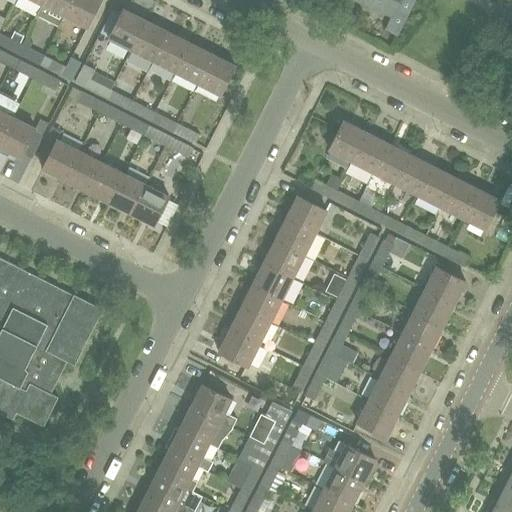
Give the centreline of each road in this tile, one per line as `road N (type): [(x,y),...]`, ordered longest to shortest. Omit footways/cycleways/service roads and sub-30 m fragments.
road 1 (residential): [(180,299),(310,42)]
road 2 (residential): [(72,511),(180,299)]
road 3 (residential): [(511,144),(310,42)]
road 4 (residential): [(180,299),(0,208)]
road 5 (tertiary): [(413,511),(475,389)]
